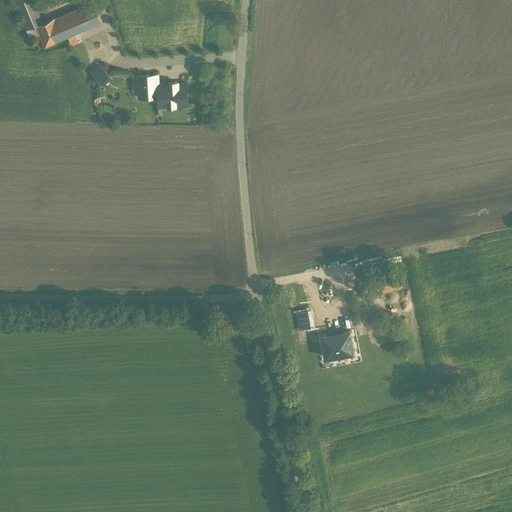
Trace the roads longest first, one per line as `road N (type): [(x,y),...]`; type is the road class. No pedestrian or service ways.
road 1 (unclassified): [(255,291),(238,110),(248,0)]
road 2 (unclassified): [(0,295),(255,291)]
road 3 (unclassified): [(255,291),(309,511)]
